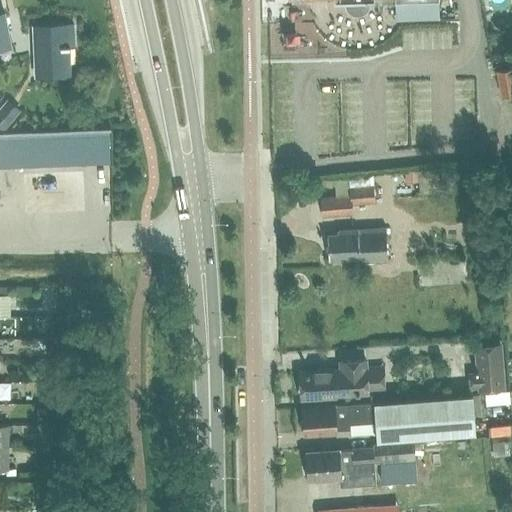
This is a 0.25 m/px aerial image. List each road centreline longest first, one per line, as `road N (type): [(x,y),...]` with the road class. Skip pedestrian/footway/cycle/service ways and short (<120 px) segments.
road 1 (secondary): [(213,511),(211,344),(190,174)]
road 2 (residential): [(254,511),(250,176)]
road 3 (secondary): [(145,0),(173,145),(190,174)]
road 4 (secondary): [(190,174),(194,141),(172,0)]
